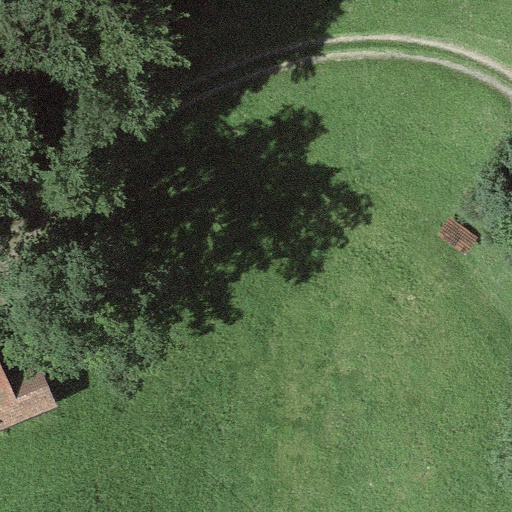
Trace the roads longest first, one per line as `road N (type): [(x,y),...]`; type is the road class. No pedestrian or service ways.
road 1 (track): [(511,351),(474,294),(412,245),(355,222),(288,209),(203,219),(55,314),(22,313),(0,298)]
road 2 (track): [(0,262),(22,229),(115,144),(192,95),(273,61),(344,47),(413,47),(511,85)]
